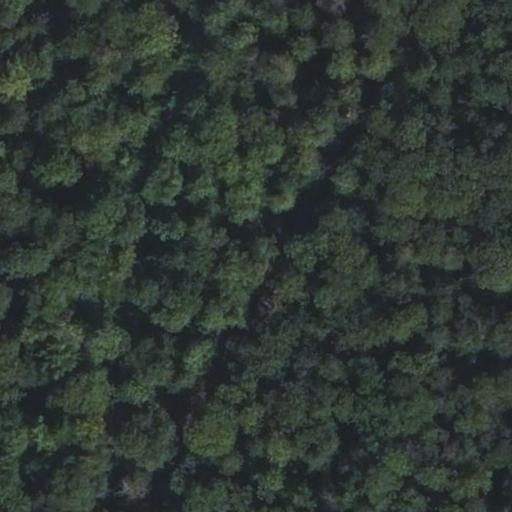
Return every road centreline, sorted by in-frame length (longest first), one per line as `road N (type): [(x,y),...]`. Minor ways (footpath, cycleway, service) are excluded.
road 1 (track): [(139,511),(458,0)]
road 2 (track): [(94,511),(196,0)]
